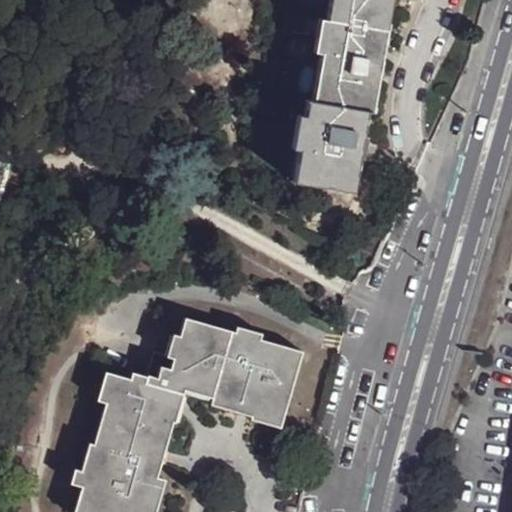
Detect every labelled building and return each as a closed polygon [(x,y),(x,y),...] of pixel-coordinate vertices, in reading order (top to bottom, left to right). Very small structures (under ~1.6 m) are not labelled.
[(332,0),(313,109),(307,109),(294,191),(352,202),(358,173),(361,156),(370,157),(371,148),(362,146),(368,119),(372,120),(380,76),(388,77),(390,69),(382,67),(385,52),(394,5),(394,0),(332,0)] [(392,52),(385,52),(382,67),(390,69),(392,52)] [(361,156),(358,173),(365,174),(370,157),(361,156)] [(301,352),(257,340),(233,333),(228,332),(226,339),(201,332),(203,325),(182,319),(171,358),(151,353),(142,385),(110,376),(102,404),(107,405),(95,448),(90,447),(83,445),(75,472),(71,487),(76,488),(71,507),(88,511),(147,511),(148,509),(156,511),(164,482),(156,480),(160,466),(152,464),(155,450),(152,449),(159,422),(164,424),(173,397),(181,399),(183,392),(184,388),(252,409),(249,420),(271,427),(282,387),(291,389),(301,352)] [(228,332),(203,325),(201,332),(226,339),(228,332)] [(233,333),(257,340),(259,332),(236,325),(233,333)] [(102,404),(110,376),(102,373),(94,401),(102,404)] [(282,387),(271,427),(280,429),(291,389),(282,387)] [(238,417),(249,420),(252,409),(184,388),(183,392),(211,401),(209,407),(238,415),(238,417)] [(152,464),(160,466),(171,426),(172,426),(181,399),(173,397),(164,424),(159,422),(152,449),(155,450),(152,464)] [(107,405),(102,404),(90,447),(95,448),(107,405)] [(71,487),(75,472),(66,468),(62,484),(71,487)]
